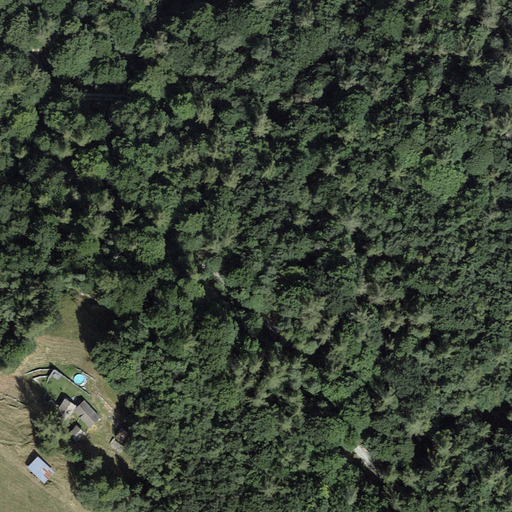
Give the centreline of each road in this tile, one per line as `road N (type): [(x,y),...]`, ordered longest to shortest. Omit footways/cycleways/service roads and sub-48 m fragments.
road 1 (track): [(0,133),(201,262),(308,361),(357,451),(426,511)]
road 2 (track): [(511,208),(472,172),(419,163),(373,142),(301,149),(172,116),(149,102),(76,97),(50,88),(33,54),(0,43)]
